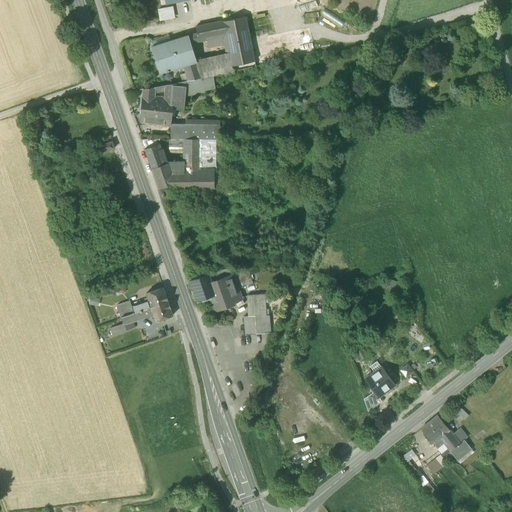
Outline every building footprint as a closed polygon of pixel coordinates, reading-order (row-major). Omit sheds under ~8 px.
[(173,7),(158,10),(160,21),(175,19),(173,7)] [(243,17),(221,22),(224,36),(226,43),(228,54),(232,67),(256,62),(246,17),(243,17)] [(199,41),(208,39),(224,36),(221,22),(196,28),(198,35),(199,41)] [(190,43),(199,41),(198,35),(188,37),(190,43)] [(226,43),(224,36),(208,39),(210,47),(226,43)] [(179,68),(183,67),(197,62),(196,61),(190,43),(188,37),(173,42),(175,48),(173,49),(179,68)] [(152,49),(161,75),(178,69),(179,68),(173,49),(175,48),(173,42),(152,49)] [(228,54),(196,61),(197,62),(202,78),(213,76),(233,72),(232,67),(228,54)] [(183,67),(185,74),(188,81),(202,78),(197,62),(183,67)] [(186,82),(184,97),(205,93),(205,91),(215,90),(213,76),(202,78),(188,81),(186,82)] [(182,82),(166,85),(165,92),(164,98),(163,104),(160,104),(158,125),(171,126),(173,108),(183,109),(184,97),(186,82),(182,82)] [(155,94),(165,92),(166,85),(156,87),(155,94)] [(155,97),(155,94),(156,87),(143,89),(143,96),(155,97)] [(140,123),(158,125),(160,104),(163,104),(164,98),(155,97),(143,96),(140,123)] [(185,126),(171,126),(171,139),(183,139),(199,139),(220,139),(220,126),(185,126)] [(169,151),(183,151),(183,139),(171,139),(169,139),(169,151)] [(183,170),(199,170),(199,158),(199,149),(199,139),(183,139),(183,151),(183,162),(183,170)] [(199,139),(199,149),(219,149),(220,139),(199,139)] [(94,148),(96,155),(113,149),(111,142),(94,148)] [(168,163),(161,144),(156,146),(163,165),(168,163)] [(145,150),(152,169),(163,165),(156,146),(145,150)] [(199,149),(199,158),(205,158),(205,170),(214,169),(219,170),(219,149),(199,149)] [(152,169),(159,189),(174,184),(175,184),(170,170),(168,163),(163,165),(152,169)] [(214,177),(214,169),(205,170),(199,170),(183,170),(170,170),(175,184),(174,184),(177,193),(214,193),(214,177)] [(223,177),(214,177),(214,193),(214,195),(223,195),(223,177)] [(224,270),(217,273),(220,280),(222,279),(227,277),(224,270)] [(224,287),(236,283),(234,278),(242,276),(246,287),(253,284),(248,270),(224,270),(227,277),(222,279),(224,287)] [(211,283),(220,280),(217,273),(208,276),(211,283)] [(192,282),(198,299),(209,295),(214,294),(211,283),(208,276),(192,282)] [(238,289),(246,287),(242,276),(234,278),(236,283),(238,289)] [(224,287),(222,279),(220,280),(211,283),(214,294),(225,290),(224,287)] [(400,283),(389,279),(386,289),(397,293),(400,283)] [(235,304),(234,303),(231,292),(238,289),(236,283),(224,287),(225,290),(214,294),(209,295),(212,302),(215,301),(218,310),(235,304)] [(131,307),(134,314),(168,302),(163,288),(146,294),(148,301),(131,307)] [(241,296),(238,289),(231,292),(234,303),(239,301),(240,300),(240,298),(241,296)] [(249,317),(249,318),(255,318),(265,317),(265,296),(248,296),(249,317)] [(100,299),(90,298),(89,305),(98,307),(100,299)] [(117,305),(121,318),(129,315),(127,309),(128,308),(126,302),(117,305)] [(173,316),(168,302),(134,314),(136,320),(150,315),(154,317),(156,322),(173,316)] [(136,320),(134,314),(129,315),(121,318),(123,324),(110,328),(113,336),(135,328),(133,321),(136,320)] [(265,317),(255,318),(249,318),(249,317),(245,317),(246,335),(256,334),(270,333),(269,316),(265,317)] [(366,357),(360,345),(349,351),(355,363),(366,357)] [(395,385),(382,368),(377,362),(370,367),(374,373),(375,374),(366,380),(375,392),(379,398),(386,393),(385,392),(395,385)] [(401,371),(406,377),(412,372),(407,366),(401,371)] [(370,395),(377,405),(382,401),(379,398),(375,392),(370,395)] [(364,399),(368,411),(377,405),(370,395),(364,399)] [(469,416),(460,408),(456,412),(464,421),(469,416)] [(432,444),(433,443),(439,438),(449,430),(437,415),(421,429),(432,444)] [(452,435),(459,444),(464,440),(466,438),(459,429),(453,435),(452,435)] [(449,430),(439,438),(448,449),(450,452),(459,444),(452,435),(453,435),(449,430)] [(441,454),(448,449),(439,438),(433,443),(441,454)] [(459,444),(450,452),(454,457),(457,460),(471,449),(464,440),(459,444)] [(399,459),(404,465),(409,461),(416,455),(411,449),(399,459)] [(446,462),(454,457),(450,452),(448,449),(441,454),(426,466),(433,475),(447,463),(446,462)] [(471,449),(457,460),(460,464),(474,452),(471,449)] [(409,461),(404,465),(411,474),(416,470),(409,461)] [(416,470),(411,474),(416,481),(418,480),(423,476),(418,469),(416,470)] [(428,483),(423,476),(418,480),(423,487),(428,483)]
